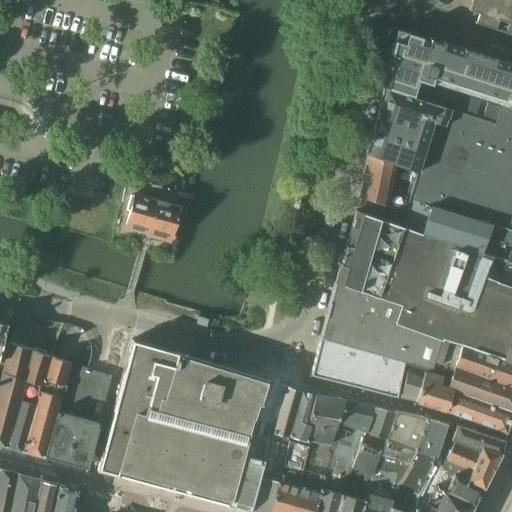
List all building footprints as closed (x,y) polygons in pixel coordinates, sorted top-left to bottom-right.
[(475,22),(511,34),(511,0),(472,0),(469,10),(478,13),(475,22)] [(385,73),(381,86),(385,87),(404,93),(426,101),(434,76),(504,99),(506,94),(511,96),(511,64),(442,42),(442,44),(431,40),(431,39),(429,38),(429,39),(397,29),(395,35),(387,63),(387,64),(385,73)] [(374,131),(367,153),(419,173),(412,198),(511,232),(511,107),(501,104),(495,123),(449,108),(426,101),(404,93),(385,87),(379,106),(372,130),(374,131)] [(359,195),(407,211),(412,198),(419,173),(367,153),(359,195)] [(137,191),(140,180),(127,176),(124,187),(137,191)] [(125,226),(148,233),(157,199),(135,193),(134,196),(130,195),(126,209),(130,210),(125,226)] [(178,202),(188,205),(190,196),(180,193),(178,202)] [(421,232),(493,257),(511,263),(511,232),(412,198),(407,211),(426,218),(421,232)] [(175,225),(176,219),(180,205),(159,200),(157,199),(148,233),(149,233),(152,233),(151,237),(165,241),(166,238),(171,239),(175,225)] [(511,289),(484,280),(493,257),(421,232),(356,210),(335,281),(400,304),(392,322),(442,340),(445,338),(461,344),(461,342),(473,346),(511,360),(511,289)] [(511,289),(511,263),(493,257),(484,280),(511,289)] [(453,371),(454,366),(511,386),(511,360),(473,346),(461,342),(461,344),(445,338),(442,340),(392,322),(400,304),(335,281),(320,336),(403,361),(408,363),(428,369),(432,359),(442,363),(441,368),(453,371)] [(396,395),(403,361),(320,336),(311,374),(396,395)] [(119,474),(230,505),(250,434),(261,400),(263,401),(269,379),(176,351),(175,357),(166,355),(168,349),(132,339),(97,470),(119,475),(119,474)] [(10,342),(0,378),(0,443),(21,450),(50,355),(31,348),(10,342)] [(21,450),(43,455),(71,362),(50,355),(21,450)] [(407,367),(423,372),(442,378),(440,384),(447,386),(453,371),(441,368),(442,363),(432,359),(428,369),(408,363),(407,367)] [(100,371),(71,362),(43,455),(87,466),(111,375),(100,371)] [(511,386),(454,366),(453,371),(447,386),(511,408),(511,386)] [(417,401),(423,372),(407,367),(401,397),(415,400),(417,401)] [(440,384),(442,378),(423,372),(417,401),(445,409),(505,430),(511,412),(511,408),(447,386),(440,384)] [(287,386),(269,379),(263,401),(261,400),(250,434),(230,505),(249,510),(251,511),(271,436),(276,431),(287,386)] [(291,435),(303,390),(287,386),(276,431),(291,435)] [(315,394),(313,393),(303,390),(291,435),(291,438),(307,442),(313,421),(308,421),(315,394)] [(346,399),(346,398),(315,394),(308,421),(313,421),(307,442),(311,443),(305,466),(325,472),(331,451),(340,433),(337,432),(346,399)] [(375,405),(374,405),(346,399),(337,432),(340,433),(331,451),(347,456),(348,454),(357,457),(366,432),(375,405)] [(386,440),(396,409),(375,405),(366,432),(386,440)] [(402,446),(413,413),(396,409),(386,440),(402,446)] [(431,417),(429,417),(413,413),(402,446),(410,448),(407,460),(411,461),(416,451),(417,451),(431,417)] [(435,457),(436,456),(449,422),(431,417),(417,451),(435,457)] [(453,440),(479,449),(480,445),(501,452),(505,439),(456,424),(450,439),(453,440)] [(251,511),(255,511),(271,511),(291,438),(291,435),(276,431),(271,436),(251,511)] [(362,511),(374,472),(375,472),(386,440),(366,432),(357,457),(344,497),(339,511),(362,511)] [(271,511),(315,511),(327,472),(325,472),(305,466),(311,443),(307,442),(291,438),(271,511)] [(374,472),(362,511),(390,511),(398,486),(404,474),(411,461),(407,460),(410,448),(402,446),(386,440),(375,472),(374,472)] [(479,449),(453,440),(442,465),(434,461),(417,492),(411,511),(469,511),(481,488),(482,488),(482,487),(468,479),(479,449)] [(482,487),(501,452),(480,445),(479,449),(468,479),(482,487)] [(315,511),(339,511),(344,497),(357,457),(348,454),(347,456),(331,451),(325,472),(327,472),(315,511)] [(416,451),(411,461),(398,486),(390,511),(411,511),(417,492),(434,461),(435,457),(417,451),(416,451)] [(0,511),(51,511),(59,483),(19,473),(10,511),(0,511),(0,468),(0,467),(0,511)] [(10,511),(19,473),(0,468),(0,511),(10,511)] [(74,487),(59,483),(51,511),(73,511),(78,493),(74,487)]
